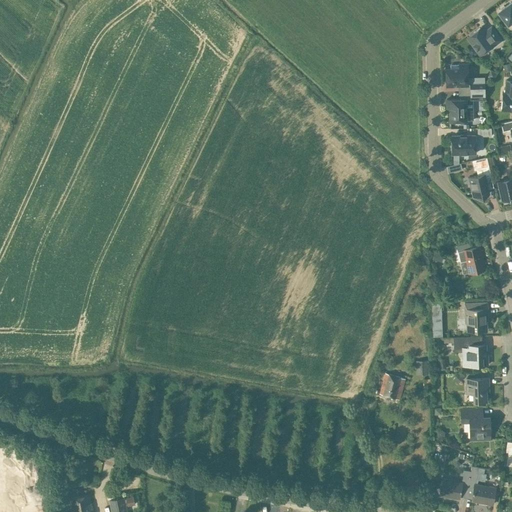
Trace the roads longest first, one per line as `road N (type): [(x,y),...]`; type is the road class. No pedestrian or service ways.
road 1 (tertiary): [(360,511),(178,477),(0,415)]
road 2 (residential): [(494,225),(432,169),(430,46),(485,0)]
